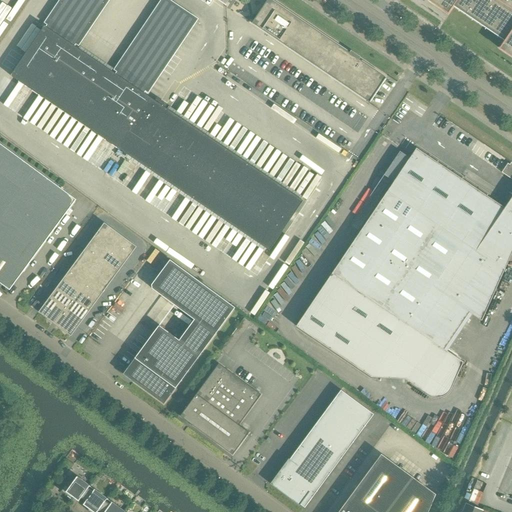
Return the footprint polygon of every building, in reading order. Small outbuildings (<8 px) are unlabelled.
[(11,76),(117,148),(150,98),(144,94),(145,91),(146,92),(194,20),(164,0),(116,71),(116,72),(115,74),(74,46),(76,44),(76,45),(106,0),(62,0),(46,24),(47,25),(45,27),(44,26),(11,76)] [(331,77),(342,85),(343,84),(369,100),(384,78),(377,73),(377,72),(359,60),(361,57),(351,51),(349,53),(270,0),(267,0),(258,13),(258,14),(251,23),(328,75),(327,76),(328,75),(331,77),(330,78),(331,78),(331,77)] [(453,6),(468,16),(504,41),(500,48),(499,47),(498,48),(511,57),(511,0),(426,0),(446,13),(445,13),(447,14),(453,6)] [(150,98),(117,148),(269,251),(303,201),(150,98)] [(510,163),(506,160),(506,161),(475,140),(468,150),(499,171),(504,164),(506,165),(507,163),(509,165),(510,163)] [(23,272),(76,200),(0,144),(0,259),(2,257),(23,272)] [(371,377),(391,378),(405,379),(429,395),(430,396),(431,396),(433,397),(434,397),(436,397),(437,397),(439,397),(440,397),(442,396),(443,396),(445,395),(446,394),(447,393),(448,392),(449,391),(450,390),(451,388),(463,362),(444,349),(469,312),(481,321),(511,251),(511,196),(504,208),(416,148),(409,158),(400,151),(383,176),(393,182),(296,326),(371,377)] [(511,162),(510,163),(509,165),(507,163),(506,165),(501,172),(511,179),(511,162)] [(104,223),(97,233),(113,245),(120,235),(104,223)] [(97,233),(91,241),(107,253),(113,245),(97,233)] [(120,235),(113,245),(129,257),(136,247),(120,235)] [(91,241),(85,249),(101,261),(107,253),(91,241)] [(113,245),(107,253),(123,265),(129,257),(113,245)] [(85,249),(79,257),(95,269),(101,261),(85,249)] [(107,253),(101,261),(117,273),(123,265),(107,253)] [(79,257),(73,265),(89,277),(95,269),(79,257)] [(135,358),(128,366),(135,378),(133,382),(163,404),(235,308),(170,260),(151,285),(152,289),(194,320),(179,340),(159,325),(135,358)] [(101,261),(95,269),(111,281),(117,273),(101,261)] [(73,265),(67,273),(83,285),(89,277),(73,265)] [(95,269),(89,277),(105,289),(111,281),(95,269)] [(67,273),(61,281),(77,293),(83,285),(67,273)] [(89,277),(83,285),(99,297),(105,289),(89,277)] [(61,281),(55,289),(71,301),(77,293),(61,281)] [(83,285),(77,293),(93,305),(99,297),(83,285)] [(55,289),(49,297),(65,309),(71,301),(55,289)] [(77,293),(71,301),(87,313),(93,305),(77,293)] [(38,312),(54,324),(65,309),(49,297),(38,312)] [(71,301),(65,309),(81,321),(87,313),(71,301)] [(65,309),(54,324),(71,336),(81,321),(65,309)] [(261,395),(218,364),(180,416),(232,455),(249,432),(238,425),(261,395)] [(373,414),(344,392),(340,390),(272,483),(280,490),(282,488),(289,493),(288,495),(304,508),(373,414)] [(427,511),(434,498),(433,497),(425,492),(428,489),(420,483),(417,486),(394,469),(396,466),(389,460),(386,463),(379,458),(379,457),(338,511),(427,511)] [(57,478),(62,482),(65,477),(61,473),(57,478)] [(78,501),(80,498),(88,488),(89,486),(77,477),(72,482),(69,480),(61,491),(71,499),(73,497),(78,501)] [(89,511),(97,511),(98,511),(105,501),(107,499),(94,489),(92,492),(88,488),(80,498),(85,502),(83,505),(88,509),(87,510),(89,511)] [(122,511),(124,511),(111,502),(110,504),(105,501),(98,511),(122,511)]
